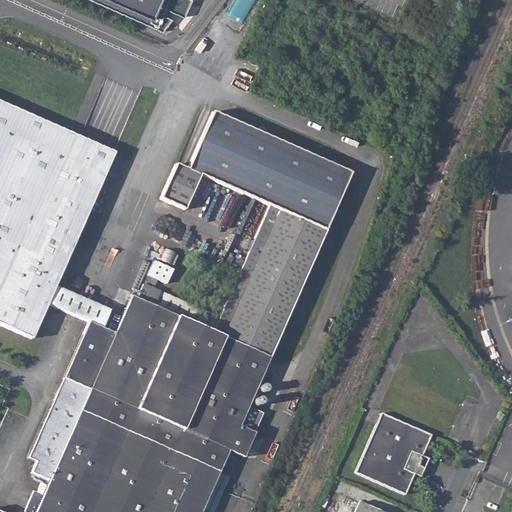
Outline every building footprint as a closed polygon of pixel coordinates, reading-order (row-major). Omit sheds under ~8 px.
[(91,0),(148,25),(159,0),(91,0)] [(0,101),(0,325),(30,339),(113,152),(0,101)] [(349,173),(211,112),(186,169),(175,164),(159,199),(184,210),(199,175),(268,205),(279,210),(324,230),(349,173)] [(324,230),(268,205),(213,333),(268,358),(324,230)] [(200,511),(216,478),(218,479),(220,475),(217,474),(228,451),(242,458),(261,413),(247,406),(268,358),(213,333),(153,306),(159,291),(154,288),(157,280),(166,284),(172,270),(154,262),(148,276),(153,278),(149,286),(137,296),(132,294),(114,334),(88,322),(63,379),(89,391),(34,511),(200,511)] [(257,388),(257,390),(258,393),(260,394),(262,394),(265,392),(266,388),(264,386),(262,385),(260,385),(258,386),(257,388)] [(252,401),(252,404),(253,406),(255,408),(258,407),(260,406),(261,402),(259,400),(257,398),(255,399),(253,400),(252,401)] [(378,413),(352,473),(402,495),(411,474),(415,476),(419,468),(416,466),(419,460),(418,459),(419,457),(419,455),(428,435),(378,413)] [(378,511),(357,503),(352,511),(378,511)]
